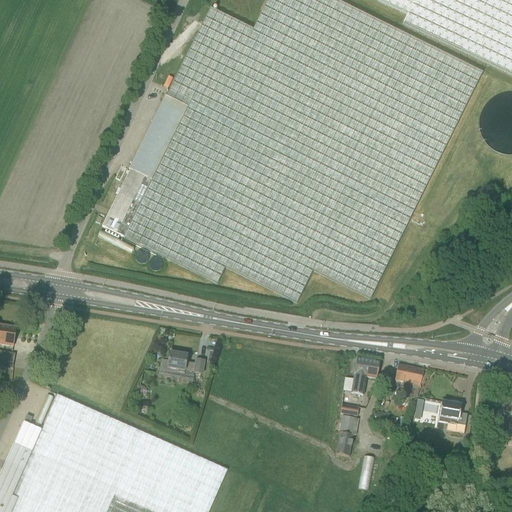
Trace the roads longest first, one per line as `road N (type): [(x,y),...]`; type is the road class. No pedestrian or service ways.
road 1 (secondary): [(382,346),(59,291)]
road 2 (unclassified): [(59,291),(65,258),(183,0)]
road 3 (unclassified): [(0,432),(59,291)]
